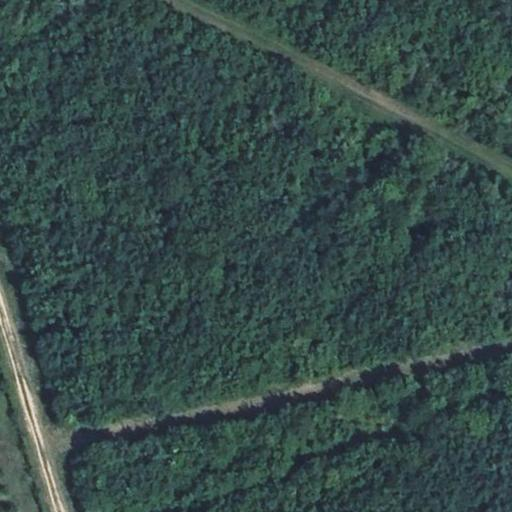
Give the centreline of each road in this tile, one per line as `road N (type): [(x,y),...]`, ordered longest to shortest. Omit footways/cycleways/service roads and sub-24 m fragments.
road 1 (unknown): [(41,448),(511,348)]
road 2 (track): [(171,0),(511,167)]
road 3 (unknown): [(59,511),(0,300)]
